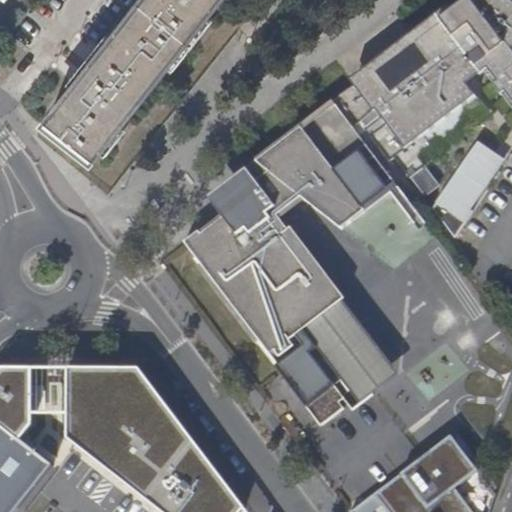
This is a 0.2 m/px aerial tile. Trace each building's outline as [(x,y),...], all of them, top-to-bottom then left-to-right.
[(92,160),(218,0),(148,0),(49,126),(92,160)] [(338,94),(328,101),(380,168),(386,163),(391,169),(396,165),(406,175),(421,164),(462,132),(480,117),(462,94),(481,78),(492,90),(487,94),(495,104),(500,100),(511,115),(511,4),(507,0),(464,0),(410,40),(419,52),(422,49),(429,59),(420,61),(396,66),(381,71),(368,76),(354,83),(338,94)] [(328,101),(271,145),(273,147),(256,164),(268,174),(256,182),(245,167),(206,195),(225,217),(201,234),(198,233),(184,244),(196,258),(194,260),(281,376),(318,427),(343,409),(338,403),(343,398),(353,410),(395,375),(342,296),(290,226),(288,228),(276,214),(298,196),(342,227),(396,190),(380,168),(328,101)] [(477,211),(509,159),(481,141),(437,213),(460,242),(479,213),(477,211)] [(421,164),(406,175),(413,184),(428,172),(421,164)] [(478,342),(496,340),(494,320),(477,321),(478,342)] [(378,393),(403,427),(472,376),(448,342),(378,393)] [(0,367),(0,428),(15,440),(28,421),(27,411),(66,411),(66,434),(165,511),(235,511),(239,507),(135,369),(0,367)] [(0,428),(0,511),(6,511),(45,463),(15,440),(0,428)] [(479,469),(452,435),(349,511),(472,511),(454,488),(479,469)]
